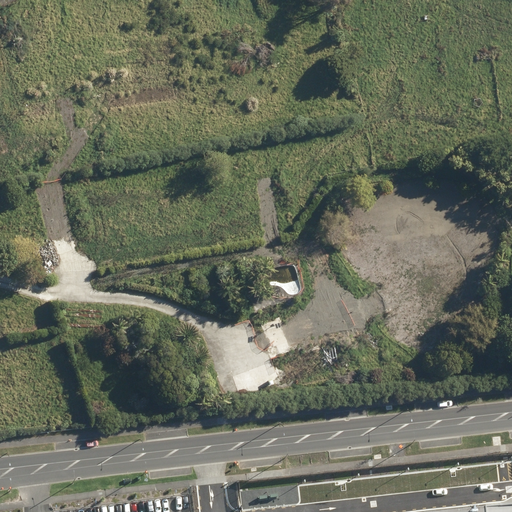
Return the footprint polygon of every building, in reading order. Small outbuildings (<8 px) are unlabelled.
[(0,157),(51,149),(48,132),(0,140),(0,157)] [(39,263),(76,249),(68,226),(46,234),(49,243),(34,248),(39,263)] [(281,389),(342,366),(330,333),(295,346),(279,305),(253,314),(269,356),(215,377),(224,402),(237,397),(239,402),(280,386),(281,389)] [(56,329),(54,320),(18,327),(20,337),(56,329)] [(511,511),(511,503),(444,511),(511,511)]
